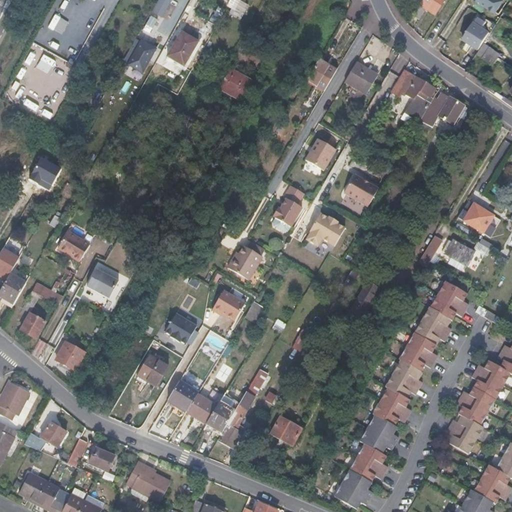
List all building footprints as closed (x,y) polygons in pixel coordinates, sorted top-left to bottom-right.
[(231,2),(231,3),(226,0),(222,6),(231,11),(235,4),(231,2)] [(446,0),(425,0),(414,18),(420,22),(427,12),(436,17),(446,0)] [(504,0),(473,0),(496,15),(506,1),(504,0)] [(235,4),(231,11),(243,18),(247,11),(235,4)] [(464,43),(479,53),(485,45),(491,35),(476,25),(464,43)] [(184,69),(198,44),(181,34),(167,59),(184,69)] [(127,68),(144,76),(157,49),(140,40),(127,68)] [(502,55),(485,45),(479,53),(477,57),(494,68),(498,61),(502,55)] [(335,73),(317,62),(306,81),(323,92),(335,73)] [(375,79),(353,65),(342,83),(365,97),(375,79)] [(397,102),(401,96),(413,78),(402,72),(388,97),(397,102)] [(250,87),(229,75),(219,93),(240,104),(250,87)] [(404,98),(416,80),(413,78),(401,96),(404,98)] [(413,103),(407,114),(420,122),(432,102),(429,100),(434,91),(416,80),(404,98),(413,103)] [(435,104),(432,102),(420,122),(423,124),(422,127),(428,130),(434,120),(450,130),(462,109),(440,96),(435,104)] [(207,110),(227,122),(231,114),(211,103),(207,110)] [(322,171),(334,151),(316,139),(303,160),(322,171)] [(343,197),(367,210),(377,192),(354,178),(343,197)] [(296,206),(303,195),(290,187),(283,200),(285,201),(279,210),(277,209),(272,218),(274,220),(272,223),(272,228),(282,234),(287,233),(300,209),(296,206)] [(460,222),(484,236),(495,218),(472,204),(460,222)] [(47,218),(60,226),(64,220),(50,212),(47,218)] [(310,236),(311,236),(307,244),(318,250),(322,243),(335,250),(345,232),(337,228),(338,226),(329,221),(328,222),(320,218),(310,236)] [(69,233),(63,242),(70,246),(75,236),(69,233)] [(92,246),(75,236),(70,246),(63,242),(58,251),(81,264),(92,246)] [(436,237),(422,259),(429,263),(442,241),(436,237)] [(36,256),(42,247),(33,241),(27,250),(36,256)] [(453,244),(450,243),(443,254),(466,267),(474,255),(454,243),(453,244)] [(236,261),(232,259),(227,268),(247,280),(261,256),(243,246),(238,255),(239,256),(236,261)] [(0,274),(7,279),(14,267),(19,260),(4,251),(0,257),(0,274)] [(14,267),(7,279),(0,292),(0,297),(15,306),(31,277),(14,267)] [(87,287),(109,300),(119,282),(97,270),(87,287)] [(359,275),(352,272),(346,284),(356,290),(364,277),(361,275),(359,275)] [(366,312),(379,290),(369,284),(349,317),(373,331),(379,320),(366,312)] [(446,284),(430,310),(451,323),(456,315),(461,318),(469,307),(463,303),(467,297),(446,284)] [(220,313),(233,321),(242,304),(221,292),(211,310),(219,315),(220,313)] [(35,316),(44,300),(38,296),(20,329),(36,338),(45,322),(35,316)] [(475,313),(498,326),(501,320),(479,306),(475,313)] [(336,310),(332,307),(327,317),(330,319),(336,310)] [(430,310),(429,310),(413,336),(435,349),(439,342),(445,345),(452,333),(447,329),(451,323),(430,310)] [(174,315),(160,343),(185,354),(198,327),(174,315)] [(316,330),(309,326),(308,326),(305,324),(294,342),(305,348),(316,330)] [(413,336),(398,362),(399,363),(420,375),(424,368),(430,372),(438,359),(432,355),(435,349),(413,336)] [(56,360),(75,372),(85,354),(66,343),(56,360)] [(501,362),(497,369),(508,375),(511,377),(511,344),(509,349),(504,346),(496,359),(501,362)] [(168,368),(151,357),(139,377),(157,387),(168,368)] [(508,375),(497,369),(486,362),(482,369),(477,366),(470,378),(475,381),(471,388),(493,401),(508,375)] [(423,377),(420,375),(399,363),(383,390),(389,393),(406,404),(411,396),(416,400),(424,386),(419,383),(423,377)] [(273,373),(263,366),(251,386),(262,392),(266,385),(268,386),(271,380),(269,379),(273,373)] [(168,402),(187,413),(195,399),(198,394),(179,382),(168,402)] [(0,410),(0,411),(0,416),(12,423),(15,418),(18,419),(29,396),(10,387),(0,405),(0,410)] [(454,414),(458,416),(477,427),(493,401),(471,388),(467,394),(461,391),(454,403),(459,406),(454,414)] [(270,405),(275,394),(269,391),(263,401),(270,405)] [(410,406),(406,404),(389,393),(373,419),(376,421),(394,432),(398,425),(404,429),(412,416),(406,412),(410,406)] [(215,411),(195,399),(187,413),(207,425),(215,411)] [(241,402),(235,414),(226,427),(228,429),(220,441),(234,449),(248,426),(243,423),(252,409),(241,402)] [(207,425),(222,434),(226,427),(235,414),(219,404),(215,411),(207,425)] [(480,429),(477,427),(458,416),(453,422),(449,419),(441,432),(445,435),(442,442),(464,455),(480,429)] [(271,435),(292,446),(301,430),(281,418),(271,435)] [(397,434),(394,432),(376,421),(360,447),(364,450),(381,460),(385,453),(392,457),(400,443),(393,440),(397,434)] [(64,430),(50,422),(40,438),(57,447),(63,436),(62,435),(64,430)] [(18,435),(0,425),(0,468),(1,469),(18,435)] [(26,435),(21,443),(41,451),(44,443),(26,435)] [(88,443),(79,439),(72,450),(82,455),(88,443)] [(511,448),(506,445),(490,470),(505,479),(511,483),(511,482),(511,448)] [(115,457),(96,449),(89,465),(108,474),(115,457)] [(348,475),(350,476),(370,489),(374,482),(381,485),(388,472),(382,470),(386,463),(381,460),(364,450),(348,475)] [(143,471),(145,467),(139,464),(128,487),(134,490),(131,496),(148,505),(151,499),(162,504),(170,485),(143,471)] [(502,486),(505,479),(490,470),(483,466),(468,492),(487,503),(490,505),(494,497),(500,501),(507,489),(502,486)] [(371,489),(370,489),(350,476),(334,502),(350,511),(357,511),(359,509),(364,511),(365,511),(373,499),(367,496),(371,489)] [(98,511),(31,478),(21,497),(32,502),(31,504),(37,507),(38,506),(50,511),(98,511)] [(487,511),(483,509),(487,503),(468,492),(465,490),(451,511),(487,511)] [(201,511),(204,506),(198,503),(193,511),(201,511)]
